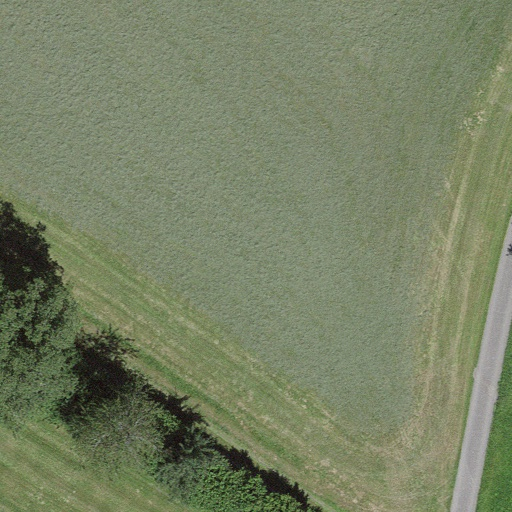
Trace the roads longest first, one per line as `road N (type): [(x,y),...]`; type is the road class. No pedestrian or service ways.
road 1 (track): [(0,296),(313,511)]
road 2 (track): [(511,274),(465,511)]
